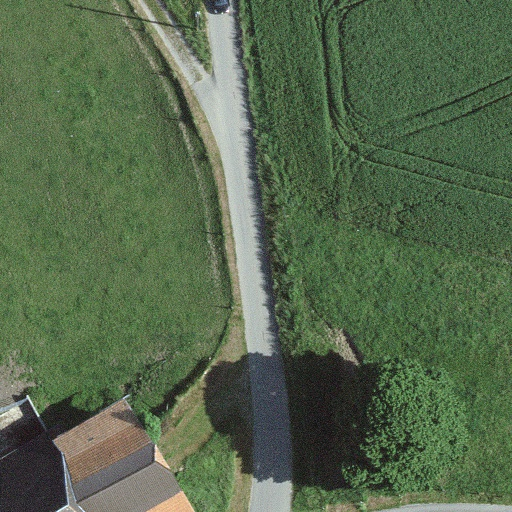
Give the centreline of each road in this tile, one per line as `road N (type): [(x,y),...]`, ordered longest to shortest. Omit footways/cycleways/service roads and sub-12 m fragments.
road 1 (residential): [(220,0),(270,398),(272,511)]
road 2 (track): [(134,0),(240,161)]
